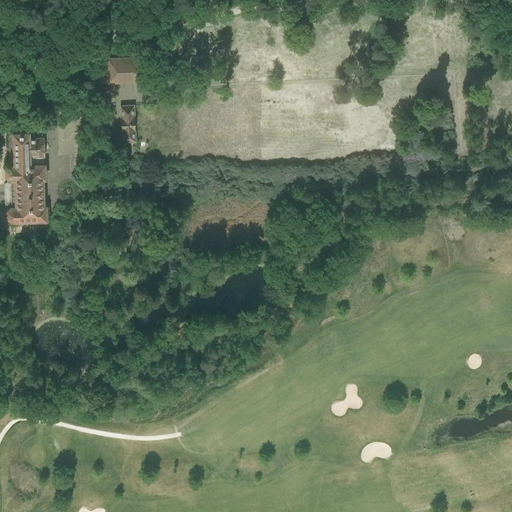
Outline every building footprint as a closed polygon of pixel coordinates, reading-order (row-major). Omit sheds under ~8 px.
[(143,57),(106,58),(107,83),(144,82),(143,57)] [(103,58),(92,59),(92,84),(104,83),(103,58)] [(133,105),(130,106),(120,106),(121,142),(135,141),(133,105)] [(43,178),(42,139),(27,139),(27,134),(24,134),(22,133),(18,133),(16,135),(8,135),(9,167),(6,170),(6,176),(10,179),(11,208),(7,212),(7,217),(11,221),(48,219),(47,207),(42,207),(42,197),(43,197),(42,188),(41,188),(41,178),(43,178)] [(50,252),(44,252),(42,256),(46,263),(50,263),(53,257),(50,252)]
